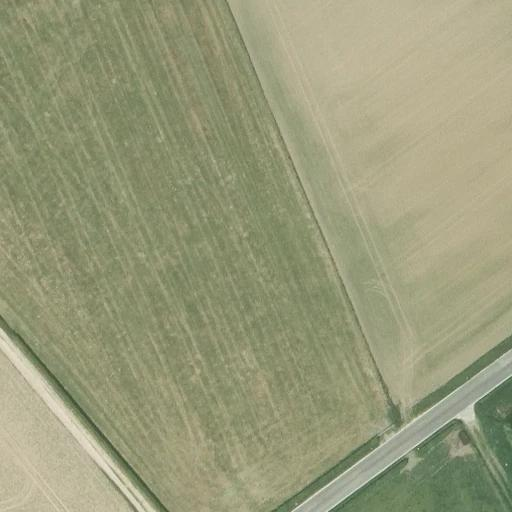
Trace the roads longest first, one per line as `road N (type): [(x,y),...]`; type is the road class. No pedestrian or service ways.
road 1 (tertiary): [(313,511),(511,365)]
road 2 (track): [(143,511),(0,338)]
